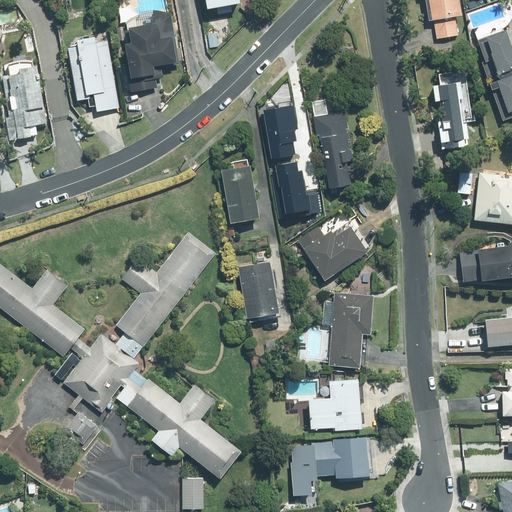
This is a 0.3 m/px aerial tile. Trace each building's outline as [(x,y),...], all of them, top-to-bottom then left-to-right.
[(454,3),(453,0),(422,0),(427,24),(451,20),(448,5),(454,3)] [(124,43),(132,91),(158,87),(156,78),(164,77),(162,63),(180,60),(172,13),(163,14),(162,10),(155,11),(157,22),(126,27),(129,42),(124,43)] [(511,58),(511,57),(494,14),(468,25),(486,68),(478,70),(481,79),(488,77),(497,102),(511,96),(511,70),(508,61),(511,58)] [(227,30),(217,25),(208,43),(218,48),(227,30)] [(120,107),(109,40),(97,42),(96,35),(79,38),(80,44),(69,46),(78,101),(89,99),(91,106),(97,105),(98,111),(120,107)] [(21,72),(3,75),(10,116),(7,117),(11,140),(39,135),(37,125),(48,123),(38,64),(20,67),(21,72)] [(457,136),(448,71),(429,74),(438,138),(457,136)] [(303,148),(297,107),(262,112),(270,172),(283,170),(280,152),(303,148)] [(321,134),(330,185),(352,181),(348,159),(353,158),(344,107),(328,110),(328,113),(313,115),(317,135),(321,134)] [(241,157),(211,162),(220,213),(250,209),(241,157)] [(511,178),(511,160),(472,158),(466,209),(510,213),(511,178)] [(293,164),(297,192),(321,188),(317,160),(293,164)] [(311,211),(289,226),(317,266),(358,237),(342,214),(335,220),(331,214),(319,223),(311,211)] [(511,227),(450,237),(455,272),(511,263),(511,227)] [(32,287),(0,262),(0,304),(66,353),(75,343),(88,351),(75,364),(72,384),(81,392),(72,404),(77,407),(87,396),(106,409),(118,396),(160,429),(152,439),(173,454),(180,446),(222,476),(242,450),(203,418),(217,399),(196,383),(182,402),(150,377),(144,385),(135,377),(144,364),(143,347),(218,251),(191,231),(158,270),(151,265),(143,268),(134,261),(122,277),(141,292),(115,325),(110,326),(106,329),(106,334),(94,346),(80,336),(87,327),(55,303),(70,284),(49,269),(32,287)] [(261,251),(230,256),(239,309),(271,304),(261,251)] [(361,318),(364,279),(325,276),(319,352),(352,355),(355,317),(361,318)] [(215,318),(203,306),(194,316),(206,327),(215,318)] [(511,315),(486,318),(488,343),(511,341),(511,315)] [(276,340),(266,340),(266,352),(276,352),(276,340)] [(511,356),(501,356),(501,375),(494,375),(493,399),(511,398),(511,356)] [(351,416),(350,367),(321,368),(321,386),(301,386),(302,418),(351,416)] [(98,426),(80,412),(66,430),(84,444),(98,426)] [(358,467),(357,426),(324,426),(324,431),(301,431),(302,464),(325,463),(325,468),(358,467)] [(511,511),(511,465),(490,468),(496,511),(511,511)] [(205,477),(183,478),(184,508),(206,507),(205,477)]
